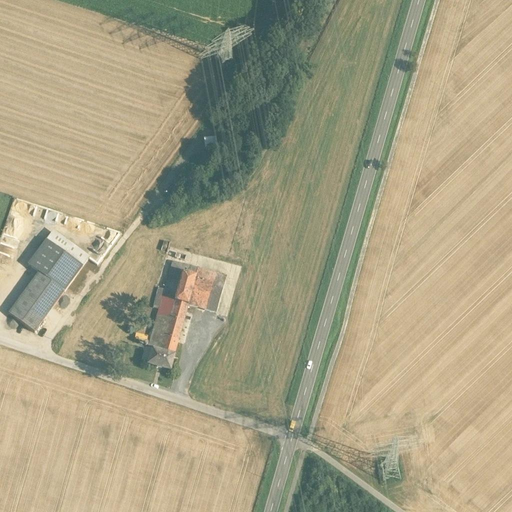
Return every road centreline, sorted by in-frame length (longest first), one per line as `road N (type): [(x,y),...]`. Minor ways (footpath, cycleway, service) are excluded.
road 1 (primary): [(291,438),(418,0)]
road 2 (residential): [(291,438),(0,341)]
road 3 (track): [(399,511),(291,438)]
road 4 (track): [(268,106),(327,0)]
